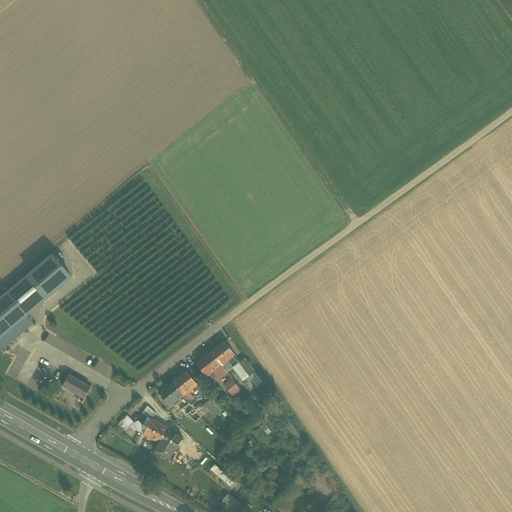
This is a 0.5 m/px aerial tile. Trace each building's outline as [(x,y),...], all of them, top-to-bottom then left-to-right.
[(73,277),(52,253),(0,297),(0,348),(2,350),(34,323),(28,315),(73,277)] [(236,356),(225,342),(212,352),(223,366),(236,356)] [(223,366),(212,352),(198,364),(209,377),(223,366)] [(243,361),(239,365),(248,375),(250,374),(247,371),(250,368),(243,361)] [(197,385),(186,371),(173,382),(184,395),(197,385)] [(254,386),(260,383),(254,372),(248,376),(254,386)] [(91,387),(69,375),(62,386),(84,399),(91,387)] [(222,386),(232,397),(240,390),(230,378),(222,386)] [(184,395),(173,382),(159,393),(170,406),(184,395)] [(159,444),(168,428),(152,419),(143,435),(159,444)] [(182,436),(168,428),(159,444),(155,451),(170,459),(182,436)] [(184,455),(193,464),(203,455),(194,446),(184,455)]
